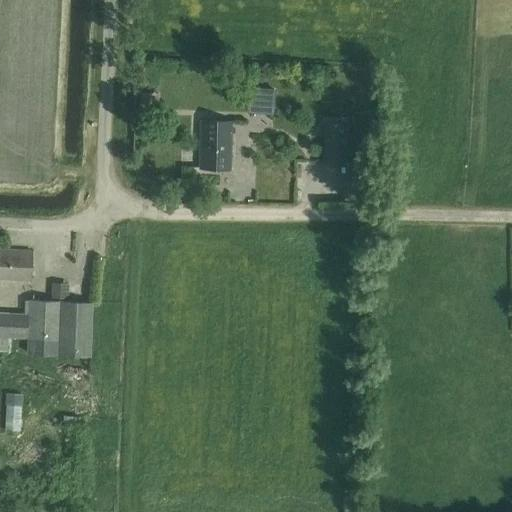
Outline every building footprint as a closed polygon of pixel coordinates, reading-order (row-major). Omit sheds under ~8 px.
[(273,115),(273,95),(274,84),(250,83),(249,93),(259,94),(259,114),(273,115)] [(200,120),(199,168),(230,169),(231,121),(200,120)] [(323,120),(322,164),(344,165),(345,120),(323,120)] [(237,189),(238,208),(255,207),(253,188),(237,189)] [(0,279),(30,281),(31,250),(0,249),(0,279)] [(51,299),(67,300),(68,284),(52,283),(51,299)] [(8,337),(28,339),(27,354),(90,357),(92,302),(28,299),(28,314),(0,312),(0,351),(7,352),(8,337)] [(21,406),(22,394),(6,392),(5,405),(21,406)]
